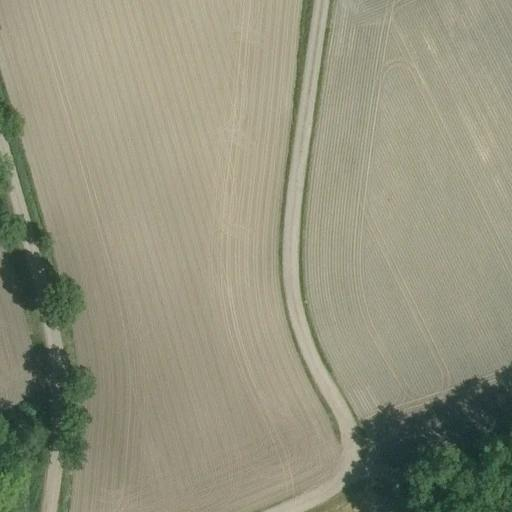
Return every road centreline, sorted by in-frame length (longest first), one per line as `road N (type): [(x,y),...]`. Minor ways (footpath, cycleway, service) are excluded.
road 1 (track): [(283,511),(317,497),(351,459),(348,434),(303,350),(290,272),(321,0)]
road 2 (track): [(0,142),(55,369),(50,511)]
road 3 (track): [(351,459),(511,506)]
